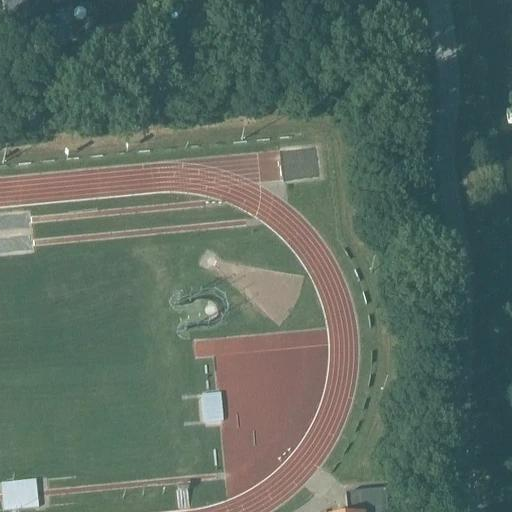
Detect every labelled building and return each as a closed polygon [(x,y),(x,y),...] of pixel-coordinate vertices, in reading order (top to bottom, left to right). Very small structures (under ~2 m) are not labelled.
[(52,7),(50,0),(3,0),(6,15),(52,7)] [(231,0),(233,11),(254,8),(256,20),(282,16),(279,3),(270,4),(268,0),(231,0)] [(330,0),(321,0),(323,11),(332,9),(330,0)] [(317,2),(310,4),(312,15),(319,13),(317,2)] [(6,15),(10,37),(31,34),(33,46),(58,42),(52,7),(6,15)] [(344,25),(334,26),(335,35),(345,34),(344,25)] [(113,32),(104,33),(105,40),(105,42),(114,41),(113,32)] [(96,33),(86,35),(88,45),(98,43),(98,41),(96,33)] [(284,165),(320,165),(319,135),(284,136),(284,165)] [(204,382),(206,413),(227,411),(224,380),(204,382)] [(387,511),(385,492),(345,495),(346,511),(387,511)]
